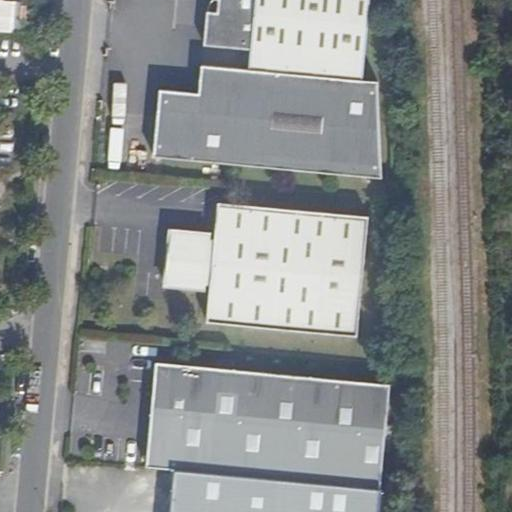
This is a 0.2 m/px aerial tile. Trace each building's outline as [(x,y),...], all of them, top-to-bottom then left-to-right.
[(252,47),(251,65),(363,76),(370,0),(220,0),(220,10),(214,10),(208,10),(205,44),(252,47)] [(163,109),(159,109),(155,155),(384,176),(380,78),(363,76),(251,65),(203,60),(200,91),(183,90),(182,94),(163,109)] [(182,94),(183,90),(161,88),(159,109),(163,109),(182,94)] [(207,293),(205,325),(354,341),(364,220),(215,206),(211,238),(166,235),(170,264),(162,290),(207,293)] [(153,368),(143,471),(169,473),(378,492),(386,391),(153,368)] [(376,511),(378,492),(169,473),(165,511),(376,511)]
